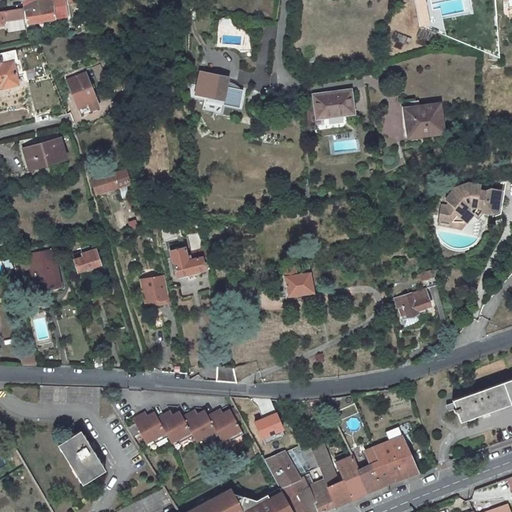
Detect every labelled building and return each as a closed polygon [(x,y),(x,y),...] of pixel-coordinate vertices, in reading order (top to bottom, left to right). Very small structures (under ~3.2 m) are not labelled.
[(62,0),(22,0),(26,21),(66,14),(62,0)] [(414,0),(417,27),(428,26),(425,0),(414,0)] [(0,10),(0,23),(2,23),(1,20),(23,16),(21,7),(0,10)] [(439,11),(426,14),(431,32),(444,29),(439,11)] [(432,44),(436,34),(421,28),(417,37),(432,44)] [(398,33),(395,40),(407,44),(409,37),(398,33)] [(0,87),(16,83),(11,60),(14,60),(12,49),(0,51),(0,87)] [(92,67),(97,78),(106,75),(102,63),(92,67)] [(83,70),(66,77),(67,79),(84,72),(83,70)] [(226,77),(199,71),(194,93),(205,95),(221,98),(220,103),(234,106),(237,107),(241,88),(237,87),(224,85),(226,77)] [(95,99),(84,72),(67,79),(78,106),(82,116),(98,109),(95,99)] [(312,95),(317,129),(341,126),(347,119),(346,114),(352,113),(349,90),(312,95)] [(204,100),(220,103),(221,98),(205,95),(204,100)] [(438,103),(404,108),(407,131),(429,128),(429,132),(442,131),(438,103)] [(383,131),(401,132),(401,105),(389,105),(389,119),(383,119),(383,131)] [(59,138),(24,147),(29,168),(64,159),(59,138)] [(90,181),(94,194),(130,183),(125,169),(90,181)] [(481,182),(470,180),(454,186),(453,188),(446,198),(450,202),(448,204),(443,203),(440,218),(453,220),(460,213),(468,219),(474,212),(471,209),(474,205),(482,207),(484,209),(492,211),(499,208),(502,186),(491,184),(486,187),(480,186),(481,182)] [(479,215),(484,209),(482,207),(474,205),(471,209),(474,212),(479,215)] [(460,213),(453,220),(440,218),(439,223),(462,227),(468,219),(460,213)] [(136,220),(129,222),(131,229),(138,228),(136,220)] [(76,270),(98,264),(94,249),(89,250),(87,246),(79,248),(80,252),(71,254),(76,270)] [(185,256),(183,247),(170,250),(175,275),(203,269),(201,257),(207,256),(205,248),(187,252),(188,256),(185,256)] [(38,294),(62,289),(55,259),(54,259),(52,248),(31,252),(33,263),(31,264),(38,294)] [(431,268),(418,273),(423,287),(436,282),(431,268)] [(161,274),(139,279),(143,300),(153,299),(154,304),(166,301),(161,274)] [(311,274),(285,277),(287,295),(313,291),(311,274)] [(392,298),(399,315),(405,313),(405,315),(417,311),(416,308),(429,303),(423,287),(392,298)] [(160,309),(150,311),(153,327),(163,326),(160,309)] [(90,354),(93,367),(103,364),(99,351),(90,354)] [(32,352),(17,352),(20,363),(35,364),(32,352)] [(232,366),(214,364),(214,381),(235,382),(232,366)] [(511,401),(511,376),(455,397),(458,405),(456,406),(457,409),(459,409),(462,419),(511,401)] [(98,402),(99,387),(38,385),(38,400),(98,402)] [(451,408),(456,406),(458,405),(456,399),(449,402),(451,408)] [(235,408),(230,410),(244,437),(249,434),(235,408)] [(215,413),(208,417),(219,438),(222,443),(229,440),(231,444),(244,437),(230,410),(223,414),(217,417),(215,413)] [(190,414),(183,418),(193,437),(196,443),(203,439),(206,445),(219,438),(208,417),(205,411),(197,415),(192,418),(190,414)] [(259,443),(283,432),(273,411),(250,422),(259,443)] [(165,415),(158,418),(168,438),(171,444),(178,440),(180,445),(193,437),(183,418),(180,412),(172,416),(167,419),(165,415)] [(145,414),(133,420),(135,425),(148,418),(145,414)] [(148,418),(135,425),(146,445),(153,441),(155,445),(168,438),(158,418),(155,414),(148,418)] [(80,431),(58,445),(82,484),(104,471),(90,448),(94,446),(92,442),(88,445),(80,431)] [(372,448),(388,483),(417,473),(415,467),(401,436),(372,448)] [(253,441),(249,443),(253,451),(257,448),(253,441)] [(318,465),(330,463),(321,444),(310,446),(318,465)] [(297,476),(318,466),(318,465),(310,446),(300,449),(299,446),(284,452),(265,460),(286,497),(314,484),(308,473),(298,478),(297,476)] [(15,448),(7,452),(14,467),(22,463),(15,448)] [(364,451),(369,464),(360,468),(357,461),(362,459),(359,453),(352,456),(366,493),(388,483),(372,448),(364,451)] [(352,456),(349,451),(343,453),(345,459),(336,463),(342,479),(337,481),(330,463),(318,465),(318,466),(324,480),(335,506),(366,493),(352,456)] [(320,511),(335,506),(324,480),(314,484),(286,497),(294,511),(320,511)] [(231,488),(184,511),(293,511),(279,487),(255,499),(234,494),(231,488)] [(151,511),(173,501),(170,496),(164,488),(117,511),(151,511)]
